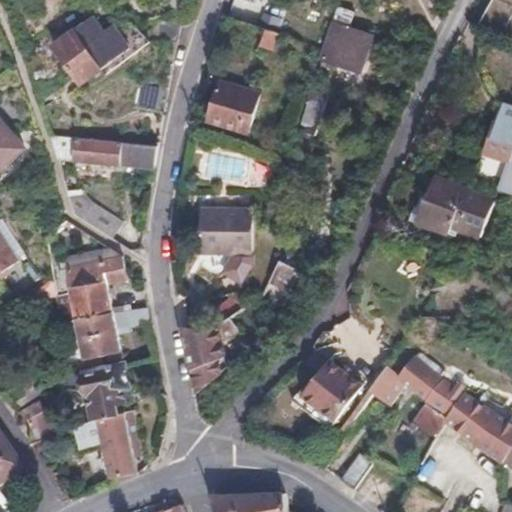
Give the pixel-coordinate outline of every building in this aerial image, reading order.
[(96,16),(77,30),(56,45),(84,83),(104,69),(131,48),(115,26),(107,31),(96,16)] [(180,45),(186,25),(158,21),(155,41),(180,45)] [(360,71),(370,37),(336,26),(325,60),(330,62),(329,69),(336,71),(338,64),(360,71)] [(274,51),(279,32),(265,27),(260,46),(274,51)] [(243,109),(244,104),(239,102),(240,93),(219,86),(210,116),(241,126),(246,110),(243,109)] [(165,113),(167,91),(146,88),(137,88),(135,108),(165,113)] [(318,136),(326,108),(312,104),(302,132),(318,136)] [(469,175),(511,190),(511,126),(490,119),(486,130),(469,162),(473,164),(469,175)] [(0,170),(24,148),(0,122),(0,170)] [(122,165),(122,143),(52,137),(60,160),(122,165)] [(154,168),(159,145),(123,141),(122,143),(122,165),(154,168)] [(500,198),(446,178),(437,204),(492,221),(500,198)] [(123,223),(93,202),(83,188),(68,189),(75,213),(114,238),(123,223)] [(492,221),(437,204),(430,224),(456,233),(458,226),(486,236),(492,221)] [(252,262),(252,206),(202,205),(201,245),(234,246),(234,256),(227,268),(246,277),(252,262)] [(0,273),(11,264),(0,250),(0,273)] [(114,315),(108,283),(130,278),(125,259),(116,261),(70,271),(73,288),(71,290),(77,322),(114,315)] [(297,287),(304,271),(293,264),(285,260),(256,302),(277,317),(297,287)] [(46,305),(34,289),(21,298),(33,315),(46,305)] [(121,352),(114,315),(77,322),(86,359),(121,352)] [(225,372),(213,324),(183,327),(199,392),(225,372)] [(466,391),(444,377),(416,355),(402,376),(400,380),(406,385),(430,404),(449,417),(466,391)] [(344,435),(374,392),(372,390),(373,387),(364,381),(330,356),(311,382),(307,380),(292,399),(344,435)] [(0,381),(11,398),(38,379),(27,362),(0,381)] [(122,389),(129,387),(125,365),(83,375),(94,420),(118,415),(116,406),(125,403),(122,389)] [(406,385),(400,380),(402,376),(389,366),(373,387),(372,390),(374,392),(392,406),(406,385)] [(22,414),(49,394),(38,379),(11,398),(10,399),(22,414)] [(511,453),(511,418),(466,391),(449,417),(447,421),(446,423),(446,425),(479,447),(507,462),(511,453)] [(446,425),(446,423),(447,421),(425,408),(413,428),(436,442),(446,425)] [(140,472),(125,415),(118,415),(94,420),(91,420),(73,427),(79,448),(105,442),(115,478),(140,472)] [(0,484),(32,463),(10,431),(0,437),(0,484)] [(357,487),(372,459),(358,451),(342,478),(357,487)] [(290,511),(291,511),(287,493),(217,496),(219,511),(290,511)]
